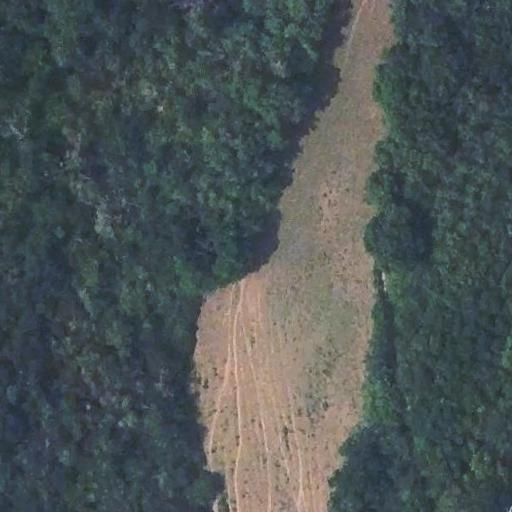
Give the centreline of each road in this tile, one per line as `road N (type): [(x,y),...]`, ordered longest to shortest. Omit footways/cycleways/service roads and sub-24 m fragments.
road 1 (track): [(421,511),(392,431),(369,212),(406,0)]
road 2 (unknown): [(511,277),(425,354),(385,372)]
